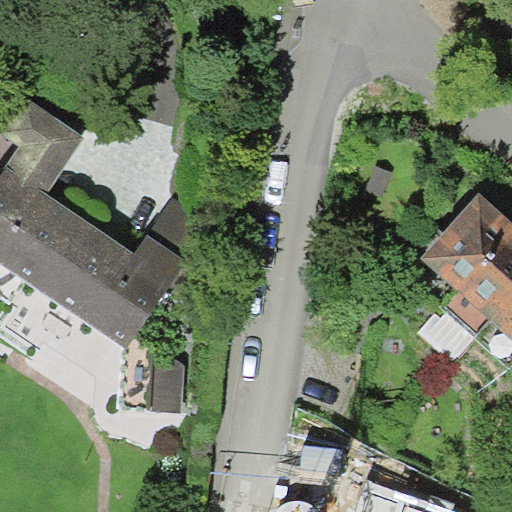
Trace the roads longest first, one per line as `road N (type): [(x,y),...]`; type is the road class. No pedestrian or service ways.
road 1 (residential): [(315,0),(257,352),(240,511)]
road 2 (residential): [(511,94),(425,0)]
